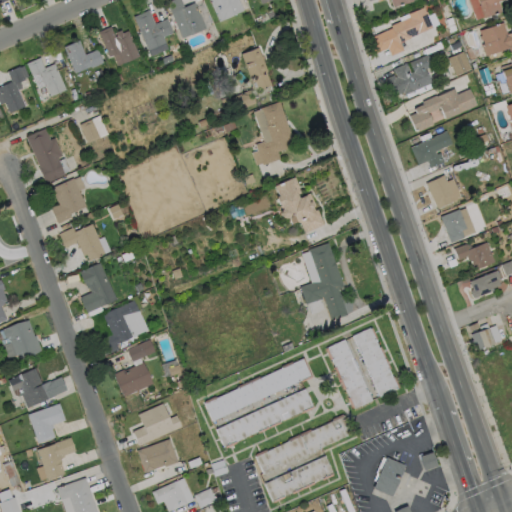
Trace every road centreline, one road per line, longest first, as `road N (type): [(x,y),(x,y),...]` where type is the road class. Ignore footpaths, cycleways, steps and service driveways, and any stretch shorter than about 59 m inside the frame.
road 1 (primary): [(509,511),(339,20)]
road 2 (primary): [(304,0),(444,413)]
road 3 (residential): [(130,511),(0,150)]
